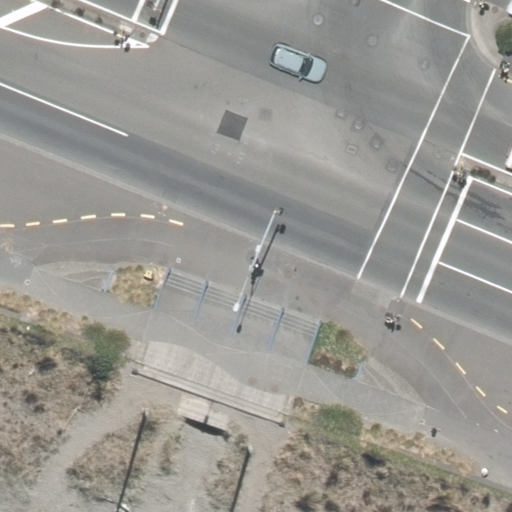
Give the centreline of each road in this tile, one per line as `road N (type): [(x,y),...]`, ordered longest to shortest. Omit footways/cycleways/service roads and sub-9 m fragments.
road 1 (primary): [(277,199),(0,87)]
road 2 (primary): [(511,294),(277,199)]
road 3 (primary): [(341,55),(511,124)]
road 4 (secondary): [(277,199),(341,55)]
road 5 (primary): [(202,0),(341,55)]
